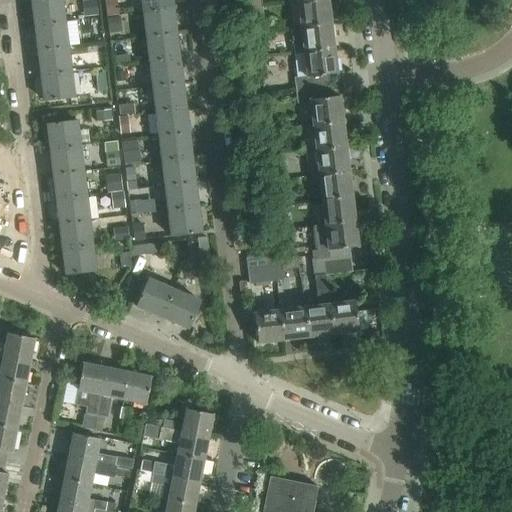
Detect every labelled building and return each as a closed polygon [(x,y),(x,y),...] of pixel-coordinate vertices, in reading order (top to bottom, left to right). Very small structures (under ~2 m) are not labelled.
[(36,0),(31,1),(34,26),(64,22),(61,0),(36,0)] [(106,0),(108,14),(119,14),(118,0),(106,0)] [(141,0),(143,13),(173,9),(171,0),(141,0)] [(259,0),(246,0),(248,9),(260,7),(259,0)] [(327,0),(316,0),(297,3),(300,27),(330,24),(327,0)] [(254,18),(262,16),(260,7),(248,9),(249,18),(254,18)] [(143,13),(146,38),(176,34),(173,9),(143,13)] [(262,16),(254,18),(256,33),(263,32),(262,16)] [(64,22),(34,26),(37,51),(67,47),(64,22)] [(330,24),(300,27),(303,52),(333,48),(330,24)] [(179,59),(176,34),(146,38),(149,63),(179,59)] [(37,51),(40,76),(70,72),(67,47),(37,51)] [(295,78),(296,90),(328,87),(326,75),(336,74),(333,48),(303,52),(306,77),(295,78)] [(182,84),(179,59),(149,63),(152,87),(182,84)] [(70,72),(40,76),(43,101),(73,97),(70,72)] [(185,108),(182,84),(152,87),(155,112),(185,108)] [(329,98),(328,87),(296,90),(298,103),(309,101),(312,125),(342,122),(339,96),(329,98)] [(155,112),(158,136),(188,132),(185,108),(155,112)] [(46,125),(50,150),(80,147),(76,121),(46,125)] [(312,125),(315,150),(345,147),(342,122),(312,125)] [(158,136),(161,161),(191,157),(188,132),(158,136)] [(137,138),(124,141),(128,163),(142,161),(137,138)] [(80,147),(50,150),(53,176),(83,172),(80,147)] [(315,150),(319,176),(348,172),(345,147),(315,150)] [(271,156),(272,171),(281,170),(279,155),(271,156)] [(191,157),(161,161),(164,186),(194,182),(191,157)] [(281,170),(272,171),(268,171),(269,182),(282,180),(281,170)] [(53,176),(56,200),(86,197),(83,172),(53,176)] [(348,172),(319,176),(322,201),(351,198),(348,172)] [(283,190),(282,180),(269,182),(270,191),(275,191),(283,190)] [(164,186),(167,211),(197,207),(194,182),(164,186)] [(283,190),(275,191),(277,206),(285,205),(283,190)] [(86,197),(56,200),(59,225),(89,221),(86,197)] [(322,201),(325,225),(354,221),(351,198),(322,201)] [(197,207),(167,211),(170,237),(200,233),(197,207)] [(59,225),(62,250),(92,246),(89,221),(59,225)] [(354,221),(325,225),(328,249),(311,251),(313,263),(349,259),(348,248),(357,247),(354,221)] [(197,239),(201,271),(210,269),(206,238),(197,239)] [(130,252),(130,256),(161,252),(160,243),(130,246),(130,252)] [(92,246),(62,250),(65,275),(95,271),(92,246)] [(247,259),(248,271),(280,268),(279,255),(247,259)] [(351,272),(349,259),(313,263),(314,276),(315,276),(325,275),(351,272)] [(280,268),(248,271),(250,284),(282,280),(280,268)] [(305,307),(309,337),(333,334),(329,304),(325,275),(315,276),(319,306),(305,307)] [(136,307),(162,318),(174,290),(148,279),(136,307)] [(174,290),(162,318),(188,329),(200,301),(174,290)] [(329,304),(333,334),(358,331),(354,301),(329,304)] [(280,310),(284,340),(309,337),(305,307),(280,310)] [(284,340),(280,310),(254,314),(257,343),(284,340)] [(373,333),(369,337),(370,342),(379,341),(378,332),(373,333)] [(0,356),(29,363),(34,339),(7,334),(5,345),(0,344),(0,356)] [(0,371),(0,380),(25,385),(29,363),(0,356),(0,364),(1,365),(0,371)] [(86,413),(96,415),(106,368),(82,364),(74,404),(87,407),(86,413)] [(123,400),(128,373),(106,368),(96,415),(95,422),(101,423),(102,416),(107,417),(111,397),(123,400)] [(128,373),(123,400),(145,404),(151,378),(128,373)] [(0,403),(21,407),(25,385),(0,380),(0,403)] [(0,426),(16,430),(21,407),(0,403),(0,426)] [(119,418),(129,420),(131,409),(122,407),(119,418)] [(162,429),(207,438),(212,415),(185,410),(183,423),(164,419),(162,429)] [(0,461),(9,464),(16,430),(0,426),(0,461)] [(207,438),(162,429),(161,428),(158,440),(179,444),(176,455),(203,460),(207,438)] [(68,457),(116,467),(118,457),(105,455),(96,453),(99,440),(73,434),(68,457)] [(152,473),(198,482),(203,460),(176,455),(174,466),(154,462),(152,473)] [(63,480),(90,485),(92,473),(113,478),(116,467),(68,457),(63,480)] [(0,497),(2,498),(9,464),(0,461),(0,497)] [(161,498),(167,500),(194,505),(198,482),(152,473),(151,483),(163,486),(161,498)] [(312,511),(317,487),(269,477),(262,511),(312,511)] [(59,502),(105,511),(107,502),(87,498),(90,485),(63,480),(59,502)] [(192,511),(194,505),(167,500),(165,511),(192,511)] [(59,502),(56,511),(104,511),(105,511),(59,502)]
